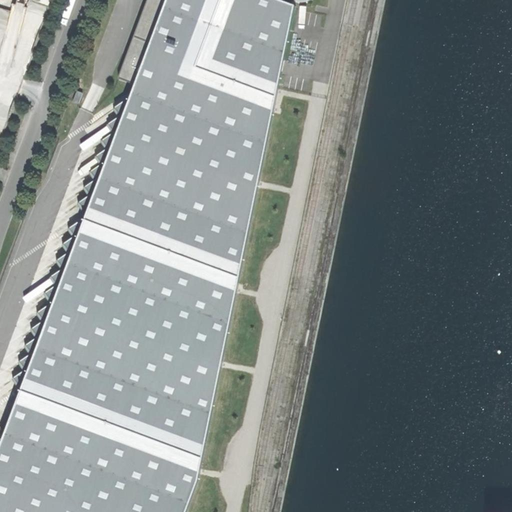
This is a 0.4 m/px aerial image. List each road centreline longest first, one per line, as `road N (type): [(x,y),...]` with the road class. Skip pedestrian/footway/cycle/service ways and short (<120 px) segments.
road 1 (unknown): [(0,396),(138,0)]
road 2 (unclassified): [(0,231),(84,0)]
